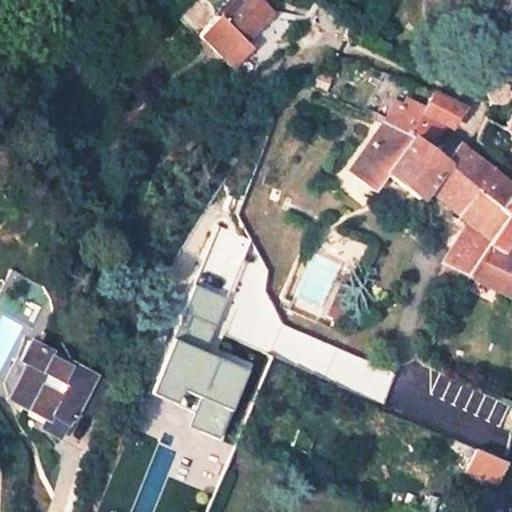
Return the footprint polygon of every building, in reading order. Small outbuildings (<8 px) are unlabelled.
[(251,0),(234,0),(233,2),(230,0),(227,0),(195,39),(230,68),(248,47),(242,43),(266,14),(251,0)] [(511,81),(502,78),(499,86),(491,83),(489,83),(488,84),(487,84),(486,84),(485,85),(484,85),(482,86),(482,87),(481,88),(481,89),(480,91),(480,92),(480,93),(480,94),(480,96),(480,97),(481,98),(482,99),(483,100),(488,103),(489,104),(491,104),(492,104),(493,104),(494,104),(495,104),(496,103),(497,103),(498,102),(498,101),(499,101),(500,100),(501,99),(501,98),(502,97),(502,96),(503,96),(511,99),(511,81)] [(383,122),(398,130),(431,147),(442,124),(450,128),(467,108),(431,94),(423,108),(404,99),(401,106),(393,102),(383,122)] [(506,145),(511,148),(511,168),(511,170),(511,105),(504,125),(487,118),(476,142),(498,159),(506,145)] [(381,121),(341,183),(356,192),(361,184),(373,191),(384,176),(419,199),(431,183),(461,203),(457,212),(468,219),(445,263),(448,265),(468,275),(505,216),(474,195),(489,170),(454,145),(446,157),(431,147),(398,130),(381,121)] [(511,250),(502,245),(511,231),(511,187),(489,170),(474,195),(505,216),(468,275),(511,297),(511,250)] [(468,275),(448,265),(441,279),(460,288),(468,275)] [(332,314),(342,319),(357,280),(346,276),(332,314)] [(98,372),(27,335),(17,354),(24,358),(11,384),(31,394),(26,404),(44,414),(39,424),(59,435),(69,413),(73,415),(79,403),(103,415),(120,383),(116,381),(124,365),(106,356),(98,372)] [(146,393),(181,406),(186,391),(200,396),(214,357),(165,340),(146,393)] [(476,471),(492,478),(501,459),(471,447),(466,464),(461,460),(455,473),(472,481),(476,471)] [(499,511),(500,509),(479,502),(475,511),(499,511)]
